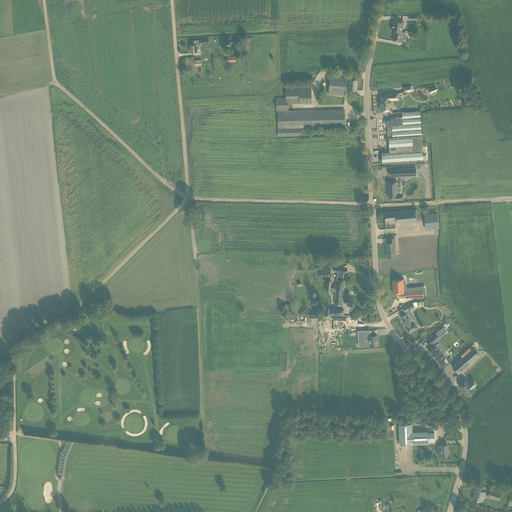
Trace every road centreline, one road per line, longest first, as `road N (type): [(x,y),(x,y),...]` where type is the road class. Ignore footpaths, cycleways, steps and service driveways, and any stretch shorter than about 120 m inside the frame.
road 1 (unclassified): [(449,511),(465,447),(460,415),(380,307),(368,106),(380,4)]
road 2 (track): [(0,501),(14,479),(13,341),(71,311),(186,199)]
road 3 (track): [(43,0),(55,84),(186,199)]
road 4 (track): [(186,199),(171,0)]
road 5 (track): [(186,199),(372,203)]
road 6 (track): [(372,206),(511,198)]
